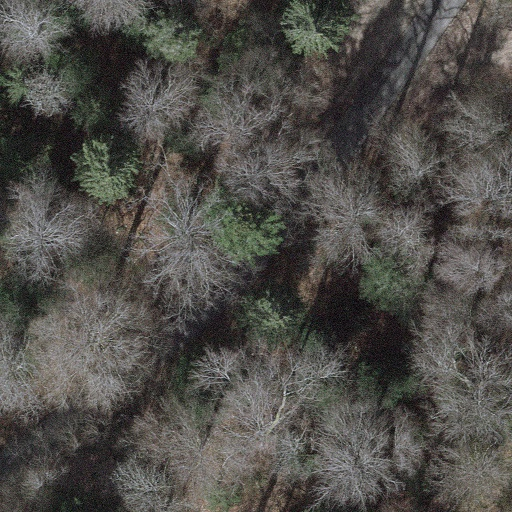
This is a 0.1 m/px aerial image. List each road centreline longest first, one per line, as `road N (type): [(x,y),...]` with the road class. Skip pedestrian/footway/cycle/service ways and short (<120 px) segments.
road 1 (unclassified): [(0,468),(167,330),(246,252),(386,99),(452,0)]
road 2 (track): [(386,99),(511,37)]
